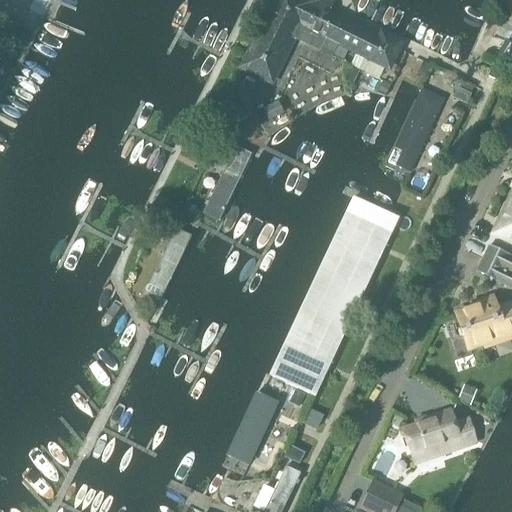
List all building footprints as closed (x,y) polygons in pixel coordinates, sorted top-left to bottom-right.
[(266,23),(243,68),(272,83),(295,38),(320,51),(333,57),(333,56),(343,61),(349,49),(354,51),(357,53),(350,66),(378,81),(385,67),(389,69),(399,50),(312,6),(315,0),(276,0),(275,4),(267,0),(258,0),(251,15),(266,23)] [(511,44),(511,0),(509,0),(503,14),(511,18),(511,31),(507,41),(511,44)] [(500,82),(511,56),(511,45),(506,43),(489,77),(500,82)] [(424,79),(431,66),(423,62),(417,75),(424,79)] [(385,98),(386,96),(391,86),(382,82),(376,94),(378,95),(385,98)] [(445,100),(423,88),(388,163),(411,173),(445,100)] [(457,88),(452,98),(467,105),(471,95),(457,88)] [(262,110),(268,121),(283,114),(278,102),(262,110)] [(251,154),(235,147),(204,215),(221,223),(251,154)] [(314,396),(397,220),(353,199),(270,375),(314,396)] [(511,199),(497,230),(502,233),(500,237),(511,242),(511,199)] [(192,237),(176,228),(146,290),(164,299),(192,237)] [(511,274),(511,258),(489,248),(483,261),(511,274)] [(511,289),(511,274),(483,261),(477,273),(511,289)] [(497,311),(494,302),(457,315),(468,348),(511,332),(511,304),(511,305),(497,311)] [(477,392),(465,388),(459,403),(471,408),(477,392)] [(299,408),(305,395),(295,391),(289,404),(299,408)] [(280,404),(262,394),(233,452),(253,462),(280,404)] [(455,425),(450,410),(424,419),(424,423),(403,430),(415,464),(476,443),(468,420),(455,425)] [(342,452),(346,445),(338,440),(334,448),(342,452)] [(299,465),(304,454),(289,447),(283,457),(299,465)] [(281,511),(300,472),(286,465),(263,511),(281,511)] [(399,511),(397,511),(404,495),(374,481),(361,509),(366,511),(399,511)]
